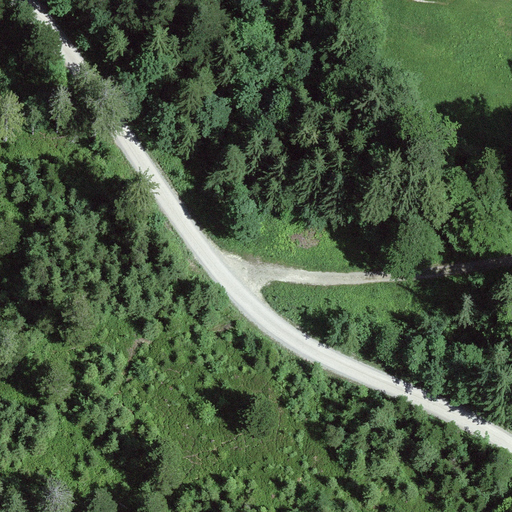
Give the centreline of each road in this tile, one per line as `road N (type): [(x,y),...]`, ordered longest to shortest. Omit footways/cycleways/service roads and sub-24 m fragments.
road 1 (track): [(511,447),(315,354),(243,297),(63,50),(15,0)]
road 2 (track): [(223,273),(325,281),(511,261)]
